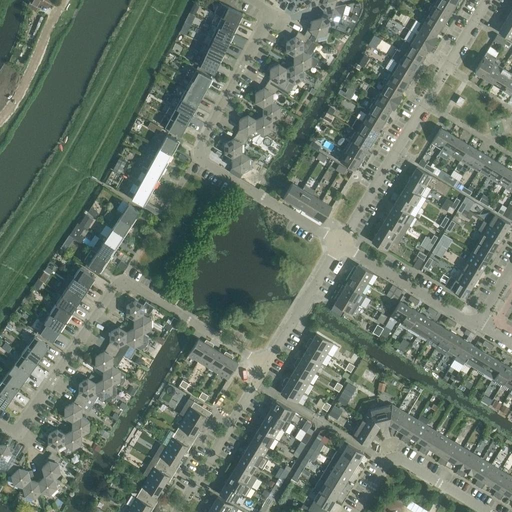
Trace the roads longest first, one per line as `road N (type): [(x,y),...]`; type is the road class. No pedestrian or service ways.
road 1 (residential): [(0,423),(17,431),(122,279),(266,365)]
road 2 (residential): [(340,243),(200,160),(198,148),(275,13),(252,0)]
road 3 (residential): [(340,243),(486,0)]
road 4 (residential): [(178,511),(266,365)]
road 5 (residential): [(358,511),(388,462),(398,459),(485,511)]
road 6 (residential): [(473,326),(340,243)]
road 7 (residential): [(266,365),(340,243)]
road 8 (unclassified): [(0,117),(64,0)]
